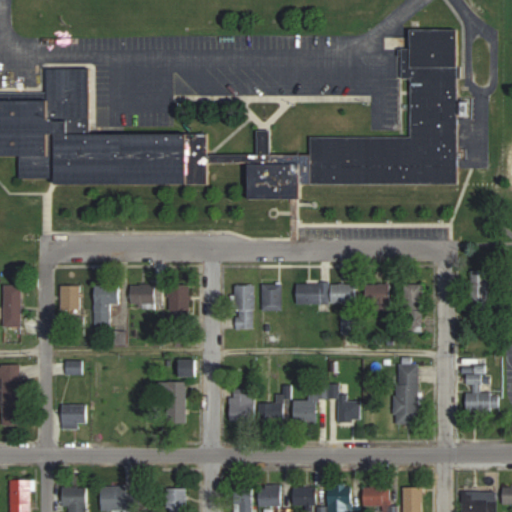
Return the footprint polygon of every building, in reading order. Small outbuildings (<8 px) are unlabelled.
[(460,188),(461,29),(413,29),(413,48),(410,48),(409,136),(313,136),(313,153),(271,153),(271,132),(261,132),(261,154),(209,153),(210,134),(92,133),(93,67),(49,67),(49,93),(0,92),(0,152),(22,153),(22,182),(210,184),(210,163),(251,163),(251,186),(460,188)] [(473,270),(472,323),(491,323),(491,270),(473,270)] [(299,282),(299,303),(358,303),(358,283),(332,283),(299,282)] [(425,282),(407,282),(407,320),(425,320),(425,282)] [(368,306),(394,306),(394,283),(368,283),(368,306)] [(5,327),(24,327),(24,284),(5,284),(5,327)] [(82,309),(82,284),(63,284),(63,309),(82,309)] [(97,284),(97,328),(113,328),(113,303),(122,303),(122,284),(97,284)] [(160,306),(160,284),(133,284),(133,306),(160,306)] [(192,311),(192,284),(172,284),(172,311),(192,311)] [(238,329),(257,329),(257,284),(238,284),(238,329)] [(264,309),(284,309),(284,284),(264,284),(264,309)] [(200,359),(181,359),(181,376),(200,377),(200,359)] [(86,361),(69,361),(68,374),(86,374),(86,361)] [(421,424),(422,364),(399,363),(398,423),(421,424)] [(470,365),(469,391),(468,411),(502,412),(502,392),(487,392),(488,365),(470,365)] [(6,422),(27,422),(27,374),(7,374),(6,422)] [(364,421),(364,400),(349,400),(349,393),(340,393),(340,384),(335,384),(335,398),(340,398),(340,421),(364,421)] [(278,393),(278,402),(263,403),(265,422),(293,420),(289,386),(285,386),(286,393),(278,393)] [(257,389),(233,389),(233,421),(257,421),(257,389)] [(140,419),(154,419),(154,392),(140,392),(140,419)] [(189,392),(176,392),(176,424),(189,424),(189,392)] [(296,400),(296,423),(319,423),(319,393),(312,393),(312,400),(296,400)] [(118,422),(118,397),(99,397),(99,422),(118,422)] [(90,427),(90,404),(64,404),(64,427),(90,427)] [(31,511),(32,479),(13,479),(12,511),(31,511)] [(285,511),(285,483),(262,483),(262,511),(285,511)] [(330,511),(354,511),(354,484),(330,484),(330,511)] [(296,507),(320,507),(320,485),(296,485),(296,507)] [(127,510),(127,511),(139,511),(140,486),(103,486),(103,510),(127,510)] [(256,511),(257,486),(236,486),(236,511),(256,511)] [(393,511),(393,486),(366,486),(366,505),(380,505),(380,511),(425,511),(425,486),(405,486),(405,511),(395,511),(393,511)] [(89,511),(90,487),(65,487),(65,510),(66,510),(66,511),(89,511)] [(188,511),(189,488),(168,488),(168,511),(188,511)] [(465,511),(498,511),(499,490),(465,490),(465,511)]
